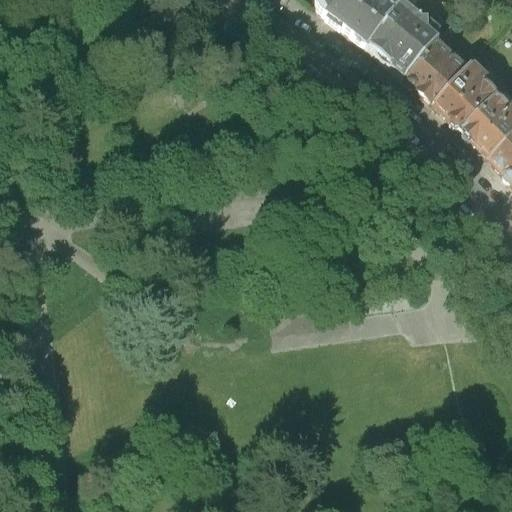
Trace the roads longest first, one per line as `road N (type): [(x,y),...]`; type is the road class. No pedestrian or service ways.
road 1 (residential): [(243,0),(376,100),(511,241)]
road 2 (track): [(32,228),(62,511)]
road 3 (track): [(240,89),(304,269),(302,340)]
road 4 (track): [(32,228),(240,89)]
road 5 (track): [(455,300),(279,344)]
road 6 (track): [(32,228),(152,315)]
